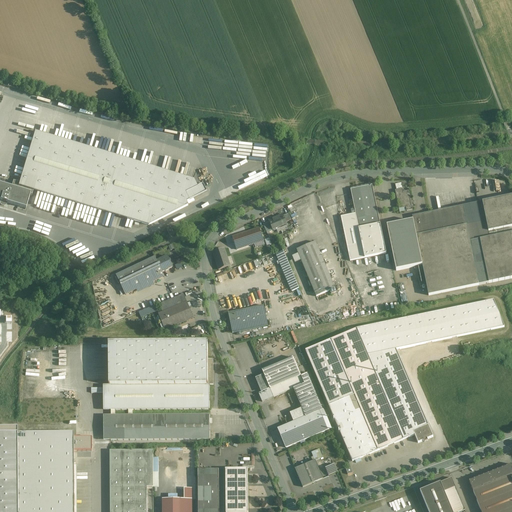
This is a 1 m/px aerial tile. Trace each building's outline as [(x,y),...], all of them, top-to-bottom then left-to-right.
[(195,180),(35,132),(19,183),(18,186),(33,191),(149,225),(188,206),(187,202),(207,192),(203,184),(198,187),(195,180)] [(0,184),(0,200),(1,201),(7,203),(26,209),(30,194),(32,195),(33,191),(18,186),(19,183),(13,181),(11,188),(0,184)] [(372,185),(350,190),(356,214),(359,229),(380,225),(372,185)] [(402,189),(395,191),(400,209),(406,208),(407,212),(412,211),(408,190),(403,192),(402,189)] [(511,195),(412,217),(413,221),(422,266),(429,295),(511,278),(511,233),(490,238),(488,232),(511,227),(511,195)] [(289,214),(283,216),(286,223),(289,221),(292,220),(289,214)] [(359,229),(356,214),(341,217),(350,261),(386,254),(380,225),(359,229)] [(282,215),(268,220),(269,222),(272,228),(273,231),(287,225),(286,223),(283,216),(282,215)] [(413,221),(387,226),(396,271),(422,266),(413,221)] [(272,228),(269,222),(263,225),(266,231),(272,228)] [(259,228),(233,237),(237,250),(263,241),(259,228)] [(321,240),(296,250),(316,296),(335,289),(325,264),(330,262),(321,240)] [(224,249),(213,253),(219,270),(230,267),(224,249)] [(283,251),(276,255),(292,292),(299,288),(283,251)] [(167,256),(157,261),(162,273),(173,267),(167,256)] [(155,258),(116,276),(125,295),(136,290),(138,293),(155,285),(153,282),(164,276),(162,273),(157,261),(155,258)] [(357,328),(305,350),(353,461),(415,436),(413,430),(428,423),(395,349),(504,327),(494,300),(357,328)] [(187,304),(159,315),(165,330),(193,318),(187,304)] [(263,305),(228,313),(232,333),(268,326),(263,305)] [(138,312),(141,318),(157,312),(154,306),(138,312)] [(207,341),(109,343),(109,386),(103,386),(103,411),(111,411),(111,414),(103,415),(103,441),(210,441),(210,415),(132,416),(132,411),(210,411),(209,386),(212,385),(212,360),(207,359),(207,341)] [(293,358),(262,371),(264,375),(270,389),(270,390),(301,377),(293,358)] [(308,374),(301,377),(304,384),(293,389),(302,408),(306,417),(323,410),(308,374)] [(270,389),(264,375),(255,379),(257,382),(258,381),(263,392),(270,389)] [(301,377),(270,390),(274,397),(293,389),(304,384),(301,377)] [(302,408),(290,414),(293,422),(306,417),(302,408)] [(293,422),(278,429),(287,450),(332,430),(323,410),(306,417),(293,422)] [(418,442),(433,436),(428,423),(413,430),(415,436),(418,442)] [(0,511),(16,511),(16,434),(0,433),(0,511)] [(73,433),(16,434),(16,511),(73,511),(73,451),(73,438),(73,433)] [(91,451),(91,438),(73,438),(73,451),(91,451)] [(321,448),(312,452),(315,460),(325,456),(321,448)] [(146,511),(147,488),(153,487),(153,451),(110,451),(110,511),(146,511)] [(315,460),(295,468),(303,487),(323,478),(315,460)] [(335,464),(325,467),(327,475),(337,472),(335,464)] [(511,511),(511,464),(511,465),(469,481),(481,511),(511,511)] [(198,470),(198,510),(219,510),(219,469),(198,470)] [(248,511),(248,469),(226,469),(226,511),(248,511)] [(458,485),(454,476),(443,481),(447,490),(458,485)] [(443,481),(423,489),(432,511),(455,511),(447,490),(443,481)] [(162,511),(179,511),(179,499),(162,499),(162,511)] [(179,511),(192,511),(192,499),(179,499),(179,511)]
